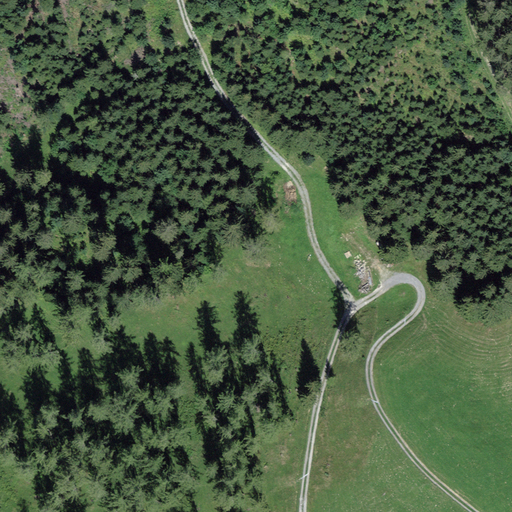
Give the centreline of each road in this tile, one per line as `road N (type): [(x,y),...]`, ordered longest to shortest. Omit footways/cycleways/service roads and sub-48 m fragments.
road 1 (track): [(475,511),(412,455),(373,393),(375,349),(421,300),(407,278),(354,307),(343,323),(314,415),(302,511)]
road 2 (track): [(354,307),(316,245),(298,177),(215,86),(182,0)]
